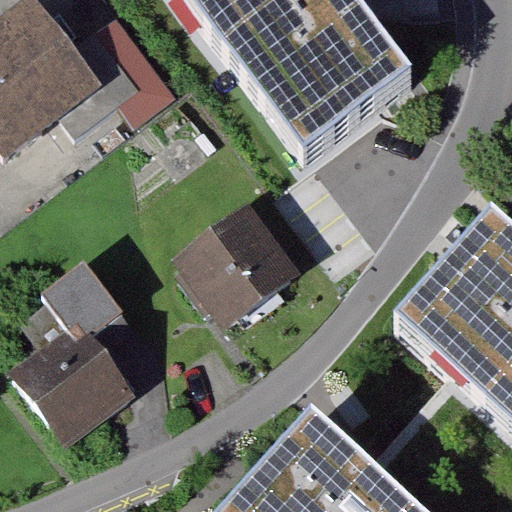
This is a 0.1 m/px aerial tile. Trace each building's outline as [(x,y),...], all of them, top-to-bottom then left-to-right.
[(145,0),(294,196),(423,99),(348,0),(145,0)] [(0,173),(95,102),(27,12),(0,31),(0,173)] [(298,267),(251,211),(171,278),(218,334),(298,267)] [(511,244),(476,212),(360,342),(425,399),(511,476),(511,244)] [(123,400),(160,389),(144,338),(107,349),(123,400)] [(129,409),(76,339),(12,387),(65,458),(129,409)] [(511,511),(511,476),(425,399),(362,470),(409,511),(511,511)] [(297,413),(208,511),(409,511),(362,470),(297,413)]
